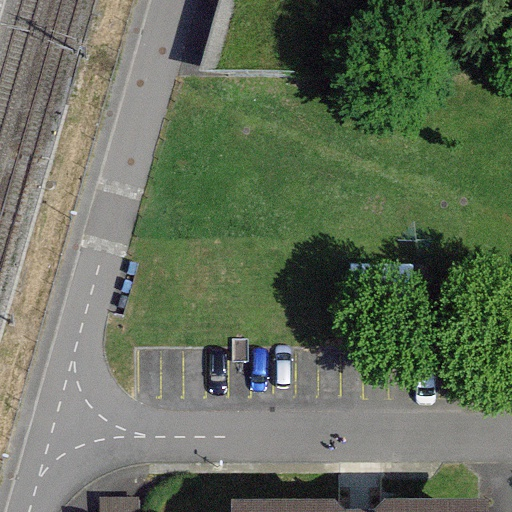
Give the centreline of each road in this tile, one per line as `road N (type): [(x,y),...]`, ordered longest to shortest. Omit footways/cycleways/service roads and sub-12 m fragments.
road 1 (residential): [(511,437),(54,435)]
road 2 (residential): [(176,0),(54,435)]
